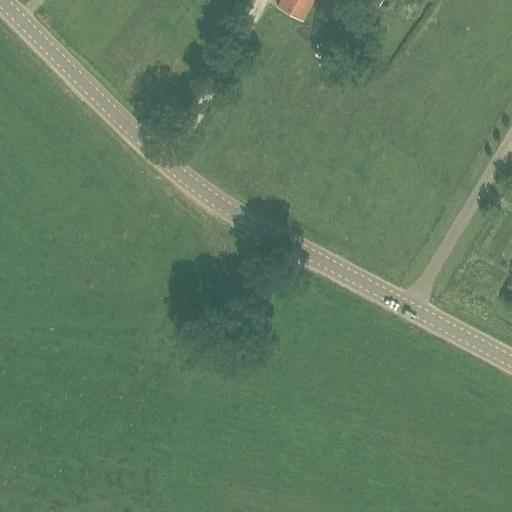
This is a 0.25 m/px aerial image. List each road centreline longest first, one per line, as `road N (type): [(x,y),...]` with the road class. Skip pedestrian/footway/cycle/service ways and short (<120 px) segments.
road 1 (tertiary): [(511,363),(195,188),(0,0)]
road 2 (track): [(265,0),(165,161)]
